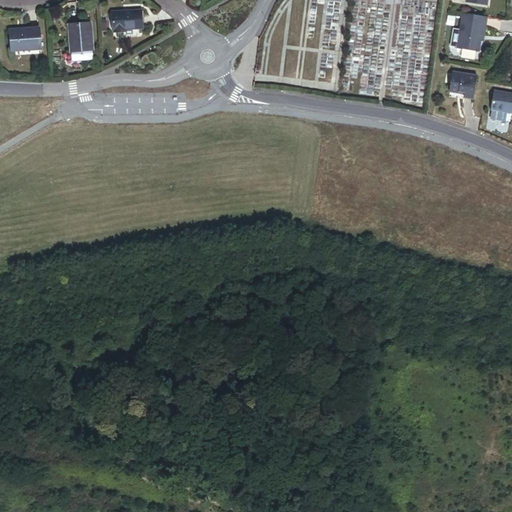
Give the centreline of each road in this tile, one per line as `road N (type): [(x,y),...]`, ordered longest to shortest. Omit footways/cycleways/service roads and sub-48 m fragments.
road 1 (residential): [(511,155),(379,113),(239,93),(208,56)]
road 2 (residential): [(0,87),(62,90),(166,78),(208,56)]
